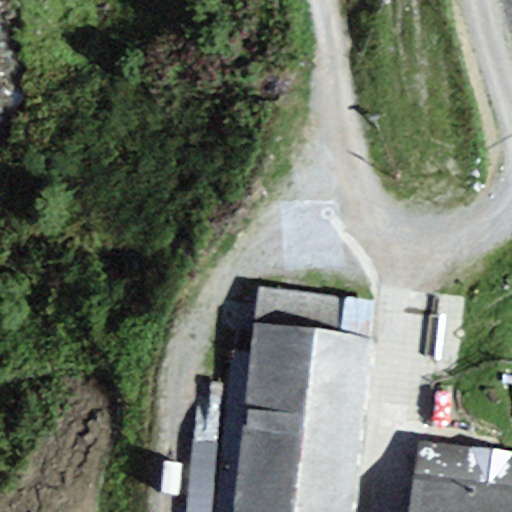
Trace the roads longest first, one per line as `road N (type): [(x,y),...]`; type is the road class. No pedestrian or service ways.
road 1 (track): [(330,0),(353,194),(379,226),(419,239)]
road 2 (track): [(419,239),(384,511)]
